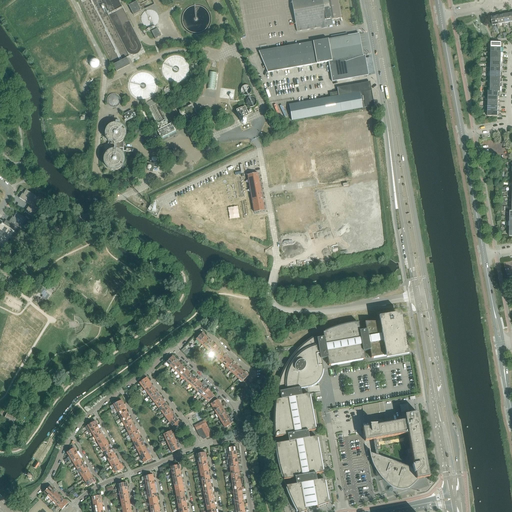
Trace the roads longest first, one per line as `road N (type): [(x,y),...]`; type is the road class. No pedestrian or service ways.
road 1 (secondary): [(460,498),(426,295)]
road 2 (secondary): [(416,296),(451,498)]
road 3 (secondary): [(426,295),(392,110)]
road 4 (secondary): [(392,110),(416,296)]
road 5 (residential): [(416,296),(285,310),(270,300),(275,272)]
road 6 (residential): [(235,409),(253,374),(200,327),(173,349)]
road 7 (track): [(276,247),(167,210),(160,200)]
road 8 (secondary): [(484,254),(462,134)]
road 9 (secondary): [(462,134),(440,15)]
